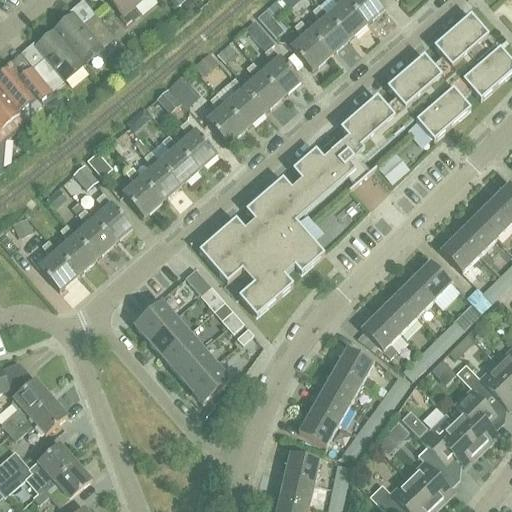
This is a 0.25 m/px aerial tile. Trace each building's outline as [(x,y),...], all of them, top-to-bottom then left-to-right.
[(105,0),(122,19),(119,21),(126,29),(136,20),(136,16),(132,12),(145,0),(166,0),(176,11),(188,0),(105,0)] [(288,0),(299,12),(310,2),(307,0),(288,0)] [(367,28),(347,4),(343,0),(331,0),(340,10),(330,20),(350,43),(367,28)] [(351,0),(347,4),(367,28),(386,11),(376,0),(351,0)] [(286,1),(265,19),(278,33),(299,15),(286,1)] [(322,26),(311,36),(331,59),(350,43),(330,20),(320,9),(313,15),(322,26)] [(55,35),(80,64),(98,49),(102,52),(115,41),(95,18),(82,29),(72,18),(54,33),(55,35)] [(238,301),(256,321),(293,289),(284,279),(294,271),(301,279),(324,258),(296,226),(306,217),(316,209),(347,182),(354,190),(348,194),(349,195),(376,172),(375,171),(370,176),(363,168),(394,141),(404,132),(414,123),(416,125),(415,125),(433,146),(470,114),(462,104),(471,95),(480,105),(511,77),(511,67),(496,48),(489,54),(482,45),(488,40),(470,19),(433,51),(442,61),(432,70),(424,60),(387,92),(395,102),(386,111),(377,100),(340,133),(348,141),(341,148),(340,147),(330,156),(330,157),(323,163),(315,154),(292,174),(301,184),(291,193),(282,183),(245,215),(254,225),(244,233),(236,223),(199,256),(227,288),(242,275),(253,288),(238,301)] [(331,59),(311,36),(301,25),(295,31),(304,41),(292,52),(312,76),(331,59)] [(80,64),(55,35),(36,51),(44,61),(32,71),(52,95),(64,84),(61,80),(80,64)] [(226,68),(238,57),(229,47),(217,58),(226,68)] [(262,77),(283,101),(301,85),(271,51),(265,57),(274,67),(262,77)] [(205,78),(217,68),(209,58),(196,69),(205,78)] [(283,101),(262,77),(253,67),(247,73),(256,83),(245,92),(265,116),(283,101)] [(52,95),(32,71),(21,81),(10,69),(0,77),(0,95),(18,117),(19,117),(36,102),(42,109),(55,99),(52,95)] [(265,116),(245,92),(236,82),(229,88),(238,98),(227,108),(248,131),(265,116)] [(183,109),(194,100),(180,84),(169,93),(183,109)] [(170,118),(181,108),(168,93),(157,103),(170,118)] [(18,117),(0,95),(0,179),(5,176),(7,140),(25,124),(19,117),(18,117)] [(248,131),(227,108),(218,98),(211,104),(219,114),(207,125),(227,149),(248,131)] [(191,140),(178,151),(199,174),(218,158),(188,124),(182,130),(191,140)] [(172,156),(160,167),(181,190),(199,174),(178,151),(169,140),(163,146),(172,156)] [(153,173),(142,182),(142,183),(163,206),(181,190),(160,167),(151,156),(144,162),(153,173)] [(102,182),(113,173),(100,157),(89,166),(102,182)] [(439,183),(465,175),(459,158),(434,166),(439,183)] [(87,195),(98,185),(84,169),(73,178),(87,195)] [(142,183),(142,182),(133,172),(126,178),(135,188),(124,198),(144,222),(163,206),(142,183)] [(360,195),(379,212),(394,195),(375,178),(360,195)] [(511,191),(508,187),(491,204),(511,225),(511,191)] [(95,224),(116,247),(134,231),(104,197),(97,203),(106,214),(95,224)] [(511,228),(511,225),(491,204),(474,221),(496,244),(511,228)] [(88,229),(77,239),(98,263),(116,247),(95,224),(86,213),(79,219),(88,229)] [(496,244),(474,221),(456,238),(479,261),(496,244)] [(98,263),(77,239),(68,229),(61,234),(70,245),(58,255),(79,279),(98,263)] [(21,251),(4,233),(0,236),(0,246),(11,259),(21,251)] [(479,261),(456,238),(439,255),(462,278),(479,261)] [(79,279),(58,255),(49,245),(43,250),(52,260),(39,271),(60,296),(79,279)] [(412,282),(434,305),(452,288),(429,265),(412,282)] [(511,285),(511,268),(499,281),(508,290),(511,285)] [(201,301),(211,291),(195,273),(185,283),(201,301)] [(508,290),(499,281),(482,297),(477,292),(466,303),(471,308),(481,318),(492,307),(491,306),(508,290)] [(412,282),(395,299),(417,322),(434,305),(412,282)] [(417,322),(395,299),(377,316),(400,339),(417,322)] [(214,316),(225,307),(219,300),(208,309),(214,316)] [(481,318),(471,308),(461,318),(447,304),(440,311),(455,325),(454,325),(464,335),(481,318)] [(148,346),(175,322),(161,307),(135,330),(148,346)] [(238,322),(232,316),(222,325),(227,331),(238,322)] [(400,339),(377,316),(360,333),(383,356),(391,365),(398,357),(390,349),(400,339)] [(175,322),(148,346),(162,361),(189,338),(175,322)] [(233,338),(244,328),(238,322),(227,331),(233,338)] [(464,335),(454,325),(437,342),(447,352),(464,335)] [(243,349),(253,340),(248,333),(237,342),(243,349)] [(189,338),(162,361),(175,377),(202,353),(189,338)] [(511,353),(497,368),(511,383),(511,340),(507,345),(511,350),(511,353)] [(447,352),(437,342),(420,359),(430,369),(447,352)] [(361,388),(361,389),(371,394),(375,386),(365,380),(373,366),(346,351),(334,373),(361,388)] [(202,353),(175,377),(189,392),(216,369),(202,353)] [(430,369),(420,359),(403,376),(412,386),(430,369)] [(511,410),(511,383),(497,368),(480,384),(465,368),(456,377),(471,393),(482,404),(490,398),(494,398),(509,414),(511,410)] [(216,369),(189,392),(203,408),(229,385),(216,369)] [(361,388),(334,373),(323,394),(349,409),(361,389),(361,388)] [(0,396),(9,393),(5,382),(0,384),(0,396)] [(398,382),(384,401),(395,409),(409,390),(398,382)] [(11,439),(53,402),(35,383),(14,402),(23,412),(15,419),(17,421),(4,432),(11,439)] [(482,404),(471,393),(462,402),(469,409),(452,425),(481,455),(498,438),(482,423),(482,419),(489,412),(482,404)] [(349,409),(323,394),(311,414),(338,430),(349,409)] [(395,409),(384,401),(370,421),(381,428),(395,409)] [(53,402),(11,439),(16,445),(28,434),(30,436),(37,429),(47,439),(69,419),(53,402)] [(338,430),(311,414),(299,436),(325,451),(338,430)] [(370,421),(356,440),(367,448),(381,428),(370,421)] [(481,455),(452,425),(436,441),(429,434),(419,443),(426,450),(438,462),(445,455),(449,455),(464,471),(481,455)] [(367,448),(356,440),(341,460),(352,468),(367,448)] [(35,503),(76,466),(60,448),(39,467),(48,478),(40,485),(42,486),(30,497),(35,503)] [(424,466),(407,482),(436,511),(453,496),(437,479),(437,475),(444,468),(438,462),(426,450),(417,459),(424,466)] [(0,490),(25,469),(14,456),(0,468),(0,490)] [(284,480),(314,487),(320,463),(289,456),(284,480)] [(93,485),(76,466),(35,503),(41,509),(60,492),(71,504),(93,485)] [(332,491),(346,494),(351,471),(337,468),(332,491)] [(0,490),(0,501),(2,499),(6,503),(33,478),(25,469),(0,490)] [(314,487),(284,480),(279,503),(309,510),(314,487)] [(435,511),(436,511),(407,482),(391,498),(382,488),(369,500),(380,511),(435,511)] [(332,491),(328,511),(342,511),(346,494),(332,491)] [(279,503),(276,511),(308,511),(309,510),(279,503)]
